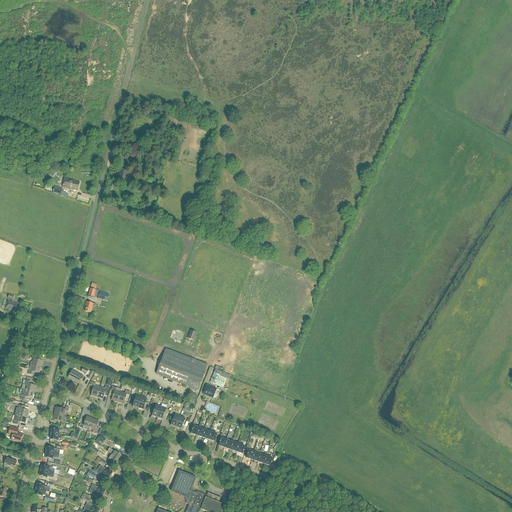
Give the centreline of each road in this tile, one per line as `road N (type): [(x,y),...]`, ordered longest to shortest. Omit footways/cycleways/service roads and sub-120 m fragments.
road 1 (unclassified): [(49,387),(147,0)]
road 2 (unclassified): [(13,511),(49,387)]
